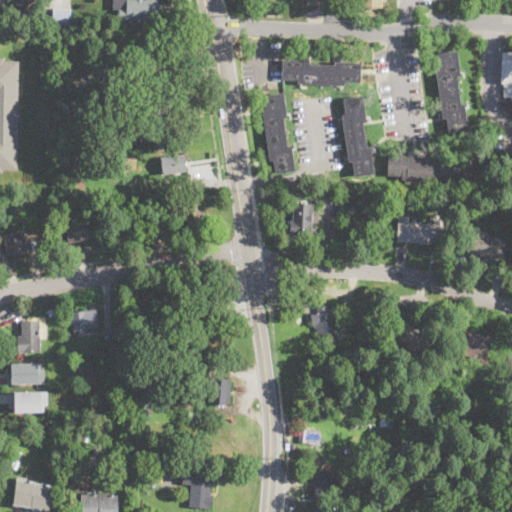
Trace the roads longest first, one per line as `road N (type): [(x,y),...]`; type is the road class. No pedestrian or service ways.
road 1 (secondary): [(265,511),(262,355),(204,0)]
road 2 (residential): [(511,22),(372,31),(211,26)]
road 3 (residential): [(248,267),(417,276),(511,308)]
road 4 (residential): [(245,247),(0,292)]
